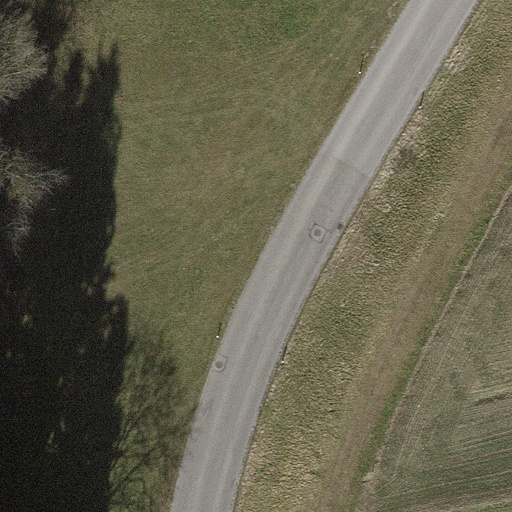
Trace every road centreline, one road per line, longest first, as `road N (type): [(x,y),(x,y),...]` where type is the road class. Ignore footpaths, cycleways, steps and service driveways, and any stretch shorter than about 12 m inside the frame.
road 1 (tertiary): [(202,511),(257,340),(338,178),(446,0)]
road 2 (track): [(511,135),(432,280),(336,511)]
